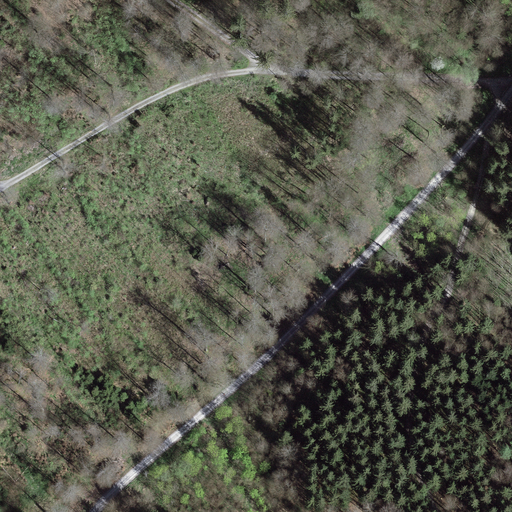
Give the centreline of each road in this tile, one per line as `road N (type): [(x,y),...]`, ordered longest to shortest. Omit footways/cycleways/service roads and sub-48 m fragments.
road 1 (track): [(99,511),(360,264),(493,115)]
road 2 (track): [(168,0),(257,67),(488,83),(502,104)]
road 3 (track): [(257,67),(161,93),(0,186)]
